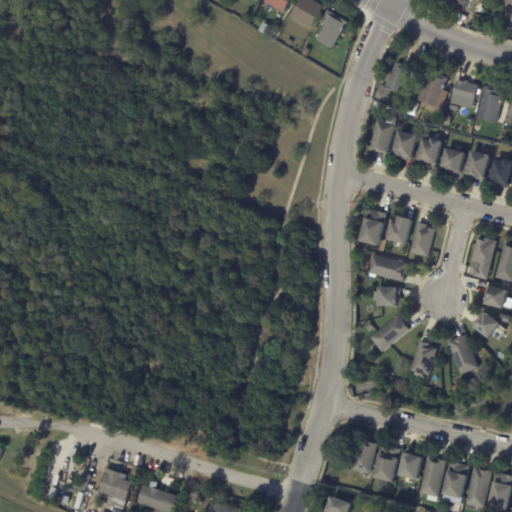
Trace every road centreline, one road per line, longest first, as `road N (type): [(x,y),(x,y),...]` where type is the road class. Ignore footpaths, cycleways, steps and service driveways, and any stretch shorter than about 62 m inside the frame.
road 1 (tertiary): [(397,0),(356,79),(334,209),(336,340),(292,511)]
road 2 (residential): [(325,403),(511,448)]
road 3 (residential): [(338,175),(511,218)]
road 4 (tertiary): [(371,0),(511,52)]
